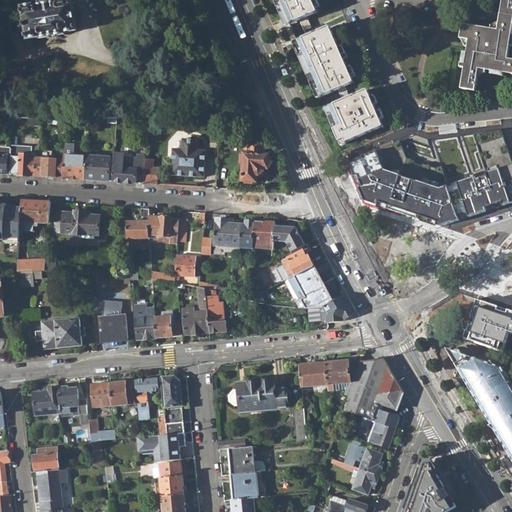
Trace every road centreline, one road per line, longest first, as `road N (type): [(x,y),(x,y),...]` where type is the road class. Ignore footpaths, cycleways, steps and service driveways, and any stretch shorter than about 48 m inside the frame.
road 1 (residential): [(0,185),(325,202)]
road 2 (residential): [(357,0),(411,111),(445,119),(511,110)]
road 3 (primary): [(239,0),(325,202)]
road 4 (residential): [(197,355),(364,337),(389,322)]
road 5 (residential): [(9,374),(197,355)]
road 6 (residential): [(213,511),(197,355)]
road 7 (residential): [(9,374),(26,511)]
road 8 (primary): [(325,202),(389,322)]
road 9 (primary): [(441,408),(502,511)]
